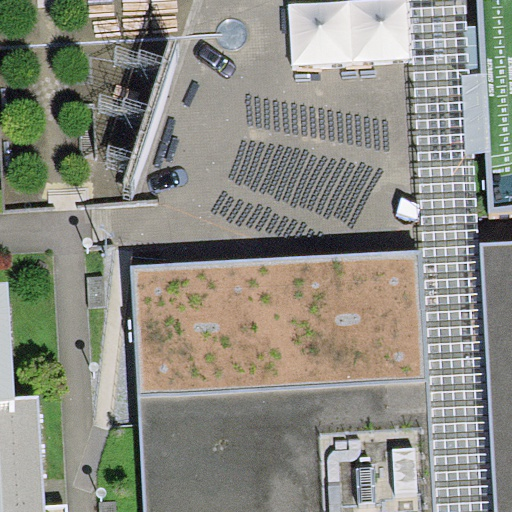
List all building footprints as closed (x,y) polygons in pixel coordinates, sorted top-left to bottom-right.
[(401,0),(433,511),(491,511),(477,257),(462,0),(401,0)] [(511,226),(511,0),(462,0),(475,228),(511,226)] [(511,511),(511,254),(477,257),(491,511),(511,511)] [(0,511),(44,511),(30,290),(0,292),(0,511)] [(431,511),(424,388),(131,406),(135,511),(431,511)]
